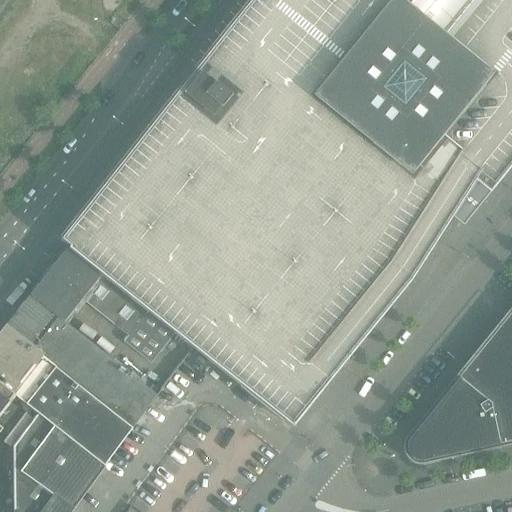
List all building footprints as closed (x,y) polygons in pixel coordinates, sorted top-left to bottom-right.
[(29,0),(0,37),(0,124),(11,134),(24,144),(117,29),(105,18),(82,0),(29,0)] [(84,226),(68,246),(71,249),(69,250),(118,289),(174,333),(193,349),(193,348),(197,352),(202,355),(204,357),(221,371),(227,376),(230,378),(292,428),(310,406),(314,401),(328,384),(411,282),(412,280),(427,256),(447,225),(448,225),(462,204),(475,182),(490,193),(511,166),(511,0),(264,0),(261,4),(270,11),(266,16),(263,15),(260,15),(257,17),(256,17),(255,19),(254,23),(256,26),(257,28),(236,53),(230,48),(227,46),(101,204),(84,226)] [(82,0),(105,18),(119,0),(82,0)] [(118,289),(69,250),(59,263),(58,262),(52,265),(47,269),(43,275),(41,281),(40,284),(42,285),(32,297),(65,325),(84,301),(128,336),(123,343),(151,364),(174,333),(118,289)] [(137,382),(85,341),(65,325),(32,297),(5,330),(130,432),(157,396),(137,382)] [(511,307),(455,378),(457,379),(409,439),(424,464),(499,447),(499,449),(511,446),(511,307)] [(71,511),(130,432),(5,330),(0,337),(0,386),(14,397),(21,403),(19,405),(22,408),(21,410),(27,414),(30,410),(37,416),(13,447),(14,509),(17,511),(71,511)] [(0,511),(0,414),(14,397),(0,386),(0,511)]
